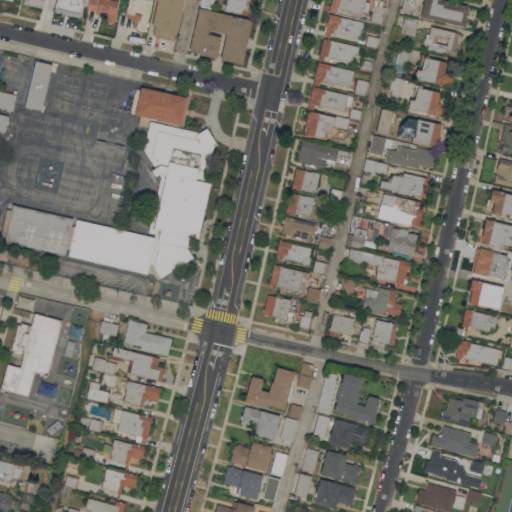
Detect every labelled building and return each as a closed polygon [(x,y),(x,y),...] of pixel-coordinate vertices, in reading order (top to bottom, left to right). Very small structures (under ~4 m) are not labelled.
[(22,4),(22,0),(43,0),(42,8),(22,4)] [(54,12),(56,0),(82,0),(79,18),(54,12)] [(117,0),(115,10),(117,11),(114,23),(112,23),(110,25),(106,24),(106,21),(103,21),(104,18),(100,17),(101,13),(86,10),(87,0),(117,0)] [(132,28),(134,16),(126,14),(129,0),(151,0),(150,7),(151,8),(148,18),(149,18),(146,32),(143,31),(142,31),(139,31),(138,30),(132,28)] [(157,1),(156,0),(183,0),(174,40),(152,35),(154,26),(151,26),(157,1)] [(201,0),(213,0),(212,6),(211,6),(210,9),(200,6),(201,0)] [(224,10),(226,0),(253,0),(251,12),(242,10),(241,14),(224,10)] [(365,0),(365,2),(369,3),(367,12),(363,11),(362,15),(361,14),(361,15),(358,15),(358,14),(357,13),(357,15),(353,14),(353,13),(334,8),(333,13),(329,12),(331,0),(365,0)] [(402,0),(415,0),(413,11),(401,9),(402,0)] [(420,17),(423,0),(441,0),(447,2),(447,4),(455,6),(455,4),(468,6),(465,18),(464,27),(420,17)] [(370,22),(369,22),(371,12),(372,4),(385,7),(381,24),(377,23),(370,22)] [(198,8),(251,20),(241,65),(220,60),(225,34),(209,30),(208,34),(220,37),(216,59),(201,55),(201,54),(189,52),(198,8)] [(326,28),(324,27),(326,22),(327,22),(328,14),(341,17),(340,17),(362,22),(363,24),(363,28),(361,29),(361,30),(360,36),(357,35),(357,38),(336,33),(336,34),(330,33),(330,37),(324,36),(326,28)] [(403,34),(405,27),(402,27),(404,16),(418,19),(414,36),(403,34)] [(459,33),(459,35),(460,35),(458,41),(457,41),(457,42),(459,42),(459,43),(460,43),(459,48),(458,48),(458,49),(459,50),(458,54),(457,54),(456,57),(426,50),(427,47),(424,46),(424,45),(423,45),(424,44),(423,44),(424,38),(425,38),(425,37),(426,34),(428,35),(430,27),(459,33)] [(367,35),(379,38),(376,48),(364,45),(367,35)] [(323,39),(357,46),(358,48),(358,50),(357,52),(356,54),(353,54),(351,62),(327,57),(324,57),(323,61),(318,60),(323,39)] [(394,70),(395,62),(392,61),(393,55),(397,56),(399,47),(410,49),(405,73),(394,70)] [(414,80),(416,69),(421,70),(424,57),(421,57),(421,55),(428,56),(428,58),(446,62),(443,74),(452,76),(450,87),(433,84),(433,83),(422,81),(422,82),(414,80)] [(360,59),(372,62),(370,72),(358,69),(360,59)] [(35,61),(51,64),(52,62),(57,63),(56,69),(51,68),(41,111),(39,110),(39,113),(33,111),(34,109),(24,107),(35,61)] [(317,62),(330,65),(330,66),(353,71),(353,77),(351,79),(349,88),(329,83),(329,84),(324,83),(324,82),(319,81),(318,86),(312,84),(313,79),(314,75),(314,74),(315,73),(317,62)] [(391,77),(403,79),(399,97),(388,95),(391,77)] [(356,79),(368,82),(365,97),(353,94),(356,79)] [(416,111),(416,112),(407,110),(409,99),(414,100),(417,85),(421,86),(421,88),(440,93),(437,105),(446,107),(443,118),(416,111)] [(149,118),(147,128),(138,126),(140,116),(129,113),(135,89),(140,90),(140,87),(186,98),(180,126),(149,118)] [(307,109),(312,87),(348,95),(344,112),(314,105),(313,110),(307,109)] [(3,108),(2,109),(1,109),(1,108),(0,107),(0,90),(13,94),(14,90),(16,91),(15,95),(16,95),(12,111),(3,108)] [(511,91),(509,108),(505,107),(502,119),(511,120),(511,91)] [(350,108),(361,111),(359,121),(349,118),(349,119),(347,118),(350,108)] [(391,108),(402,111),(398,129),(387,126),(391,108)] [(349,119),(347,129),(333,126),(333,127),(331,126),(330,133),(325,132),(324,137),(320,137),(320,138),(315,137),(316,136),(314,135),(314,136),(312,135),(311,137),(305,135),(307,127),(304,127),(305,122),(306,122),(308,110),(310,111),(310,112),(335,117),(335,116),(347,118),(349,119)] [(0,114),(8,116),(5,132),(0,130),(0,114)] [(413,131),(416,131),(417,125),(415,125),(417,119),(433,123),(438,124),(438,122),(441,123),(439,130),(441,131),(437,148),(431,146),(430,147),(428,146),(411,141),(413,131)] [(67,256),(69,249),(66,248),(64,255),(4,241),(5,235),(0,234),(6,209),(11,210),(12,204),(73,218),(71,226),(74,227),(76,219),(154,237),(155,234),(148,232),(160,177),(158,174),(154,176),(151,171),(155,168),(144,151),(144,149),(144,145),(145,142),(149,122),(199,133),(206,128),(216,145),(213,147),(205,182),(210,184),(197,239),(188,237),(186,247),(193,258),(160,278),(153,267),(154,265),(150,264),(147,274),(67,256)] [(511,154),(502,152),(502,154),(500,153),(502,143),(500,142),(504,124),(508,125),(507,131),(509,132),(510,131),(511,131),(511,154)] [(382,156),(368,153),(372,136),(392,140),(390,148),(384,147),(382,156)] [(299,150),(302,140),(338,149),(350,152),(348,158),(336,155),(335,161),(318,157),(317,159),(325,161),(323,170),(315,168),(315,166),(296,162),(299,150)] [(418,169),(384,162),(387,149),(394,151),(394,150),(396,150),(397,146),(401,147),(401,146),(404,147),(404,148),(415,150),(416,147),(436,151),(434,159),(435,159),(433,166),(432,166),(432,168),(429,167),(429,169),(425,168),(425,167),(419,165),(418,169)] [(366,159),(387,164),(385,175),(374,172),(374,173),(363,170),(366,159)] [(511,186),(493,182),(495,174),(496,174),(497,168),(497,165),(496,165),(497,161),(498,161),(499,159),(511,161),(511,186)] [(295,168),(319,174),(315,193),(291,188),(295,168)] [(378,187),(380,180),(387,182),(387,178),(390,179),(391,176),(394,175),(398,176),(399,173),(402,174),(403,172),(428,179),(426,189),(427,189),(425,198),(378,187)] [(362,174),(368,175),(365,187),(360,185),(362,174)] [(331,188),(342,190),(339,202),(328,199),(331,188)] [(511,195),(511,216),(509,215),(508,218),(499,216),(491,214),(491,212),(490,212),(491,209),(492,209),(494,202),(489,201),(491,189),(504,192),(504,193),(511,195)] [(295,214),(285,212),(289,193),(298,195),(298,194),(300,194),(299,195),(305,196),(305,195),(314,197),(309,217),(295,214)] [(393,220),(396,206),(393,205),(393,207),(380,204),(382,193),(420,202),(419,209),(421,210),(421,211),(422,212),(421,213),(422,213),(419,227),(409,225),(409,224),(393,220)] [(325,212),(338,214),(335,226),(323,223),(325,212)] [(285,216),(316,223),(315,230),(316,231),(316,233),(314,233),(313,236),(309,235),(307,239),(298,237),(298,238),(295,238),(296,237),(291,236),(281,234),(283,224),(282,223),(283,220),(284,219),(285,216)] [(480,243),(482,236),(481,236),(485,219),(492,220),(492,219),(494,220),(494,221),(511,225),(511,230),(510,240),(511,241),(511,245),(509,244),(509,245),(505,244),(504,248),(480,243)] [(320,230),(322,224),(326,225),(336,227),(335,233),(320,230)] [(412,255),(386,249),(391,227),(400,229),(400,228),(408,230),(407,232),(417,235),(412,255)] [(354,228),(367,230),(363,249),(346,245),(349,233),(353,234),(354,228)] [(331,238),(328,250),(318,247),(319,242),(317,242),(319,236),(320,236),(331,238)] [(277,250),(279,239),(281,239),(281,240),(291,243),(311,248),(309,256),(310,257),(308,265),(302,264),(302,263),(286,259),(286,260),(275,258),(277,250)] [(347,260),(349,248),(364,251),(363,252),(382,256),(382,255),(384,255),(384,257),(399,260),(408,262),(408,261),(411,261),(409,271),(406,271),(405,274),(403,283),(395,282),(395,283),(393,282),(393,281),(390,281),(391,280),(384,279),(384,281),(375,279),(376,271),(377,265),(360,262),(360,263),(347,260)] [(507,255),(506,260),(508,261),(504,279),(486,275),(486,276),(483,276),(481,276),(481,275),(472,273),(475,259),(483,261),(484,256),(486,250),(492,251),(492,252),(507,255)] [(314,260),(325,263),(323,273),(312,271),(314,260)] [(269,285),(273,264),(279,266),(279,265),(281,265),(281,267),(309,273),(308,278),(302,276),(299,292),(288,290),(289,289),(269,285)] [(344,278),(356,280),(355,286),(356,286),(356,289),(353,288),(351,296),(340,293),(343,280),(344,280),(344,278)] [(471,290),(469,289),(471,279),(481,281),(481,282),(503,287),(498,309),(481,305),(481,306),(468,303),(471,290)] [(308,287),(320,290),(318,300),(317,300),(316,301),(319,303),(302,300),(302,297),(306,298),(308,287)] [(361,308),(366,288),(375,290),(374,293),(377,293),(378,288),(389,290),(389,289),(396,290),(396,293),(397,293),(396,296),(395,296),(394,303),(401,304),(398,316),(361,308)] [(281,298),(282,297),(291,299),(289,305),(290,305),(290,308),(289,308),(286,320),(278,318),(278,317),(265,314),(265,315),(262,314),(263,312),(262,311),(262,310),(263,310),(267,295),(281,298)] [(349,335),(340,333),(339,337),(328,334),(332,314),(331,314),(332,307),(344,309),(342,316),(353,318),(349,335)] [(461,326),(465,308),(470,309),(473,309),(472,311),(497,316),(494,328),(490,327),(489,331),(471,327),(471,328),(461,326)] [(300,315),(303,316),(304,310),(311,312),(310,318),(312,318),(310,329),(298,326),(300,315)] [(30,326),(34,313),(62,321),(58,333),(30,326)] [(128,318),(132,320),(147,324),(145,332),(171,338),(170,341),(171,341),(170,344),(167,355),(164,354),(164,355),(162,354),(144,350),(144,351),(142,350),(142,349),(140,349),(140,346),(123,342),(128,318)] [(376,319),(396,324),(396,327),(397,327),(396,330),(395,330),(394,334),(395,335),(393,345),(384,343),(383,350),(368,347),(370,340),(371,340),(372,337),(370,337),(371,334),(372,334),(373,330),(372,330),(372,328),(373,329),(374,327),(373,327),(373,326),(374,326),(374,324),(373,324),(374,322),(375,322),(376,319)] [(101,320),(118,324),(115,336),(98,332),(101,320)] [(50,365),(22,359),(22,356),(12,354),(13,351),(10,350),(17,325),(20,325),(20,324),(30,326),(58,333),(50,365)] [(66,335),(78,337),(81,326),(69,324),(66,335)] [(362,330),(363,327),(370,329),(367,343),(367,344),(358,343),(361,330),(362,330)] [(470,342),(470,343),(498,349),(495,361),(482,358),(481,362),(461,357),(462,354),(455,353),(458,337),(460,338),(460,339),(470,342)] [(67,340),(75,342),(71,357),(64,355),(67,340)] [(114,347),(159,358),(157,366),(165,368),(162,381),(129,373),(130,369),(128,368),(130,359),(129,359),(129,360),(111,355),(111,353),(111,350),(113,350),(114,347)] [(91,369),(94,357),(105,360),(105,361),(116,363),(113,374),(91,369)] [(28,397),(0,389),(7,364),(19,367),(22,359),(50,365),(47,375),(34,372),(28,397)] [(302,362),(313,365),(307,388),(296,386),(302,362)] [(276,367),(294,372),(284,410),(268,405),(267,408),(244,401),(250,378),(251,378),(251,376),(262,379),(261,381),(262,382),(260,390),(268,392),(271,382),(272,382),(276,367)] [(325,378),(327,378),(328,372),(336,374),(335,380),(336,380),(328,413),(317,410),(325,378)] [(343,373),(361,378),(357,393),(358,394),(356,404),(364,406),(366,398),(367,398),(367,396),(378,398),(378,401),(372,424),(349,418),(349,415),(333,411),(343,373)] [(122,402),(123,400),(122,400),(122,398),(124,398),(126,389),(125,388),(127,380),(145,385),(146,384),(160,388),(156,402),(144,399),(142,407),(122,402)] [(91,381),(100,383),(98,389),(109,392),(107,403),(87,398),(91,381)] [(468,424),(440,418),(441,414),(440,414),(441,411),(442,411),(442,409),(446,409),(449,397),(462,400),(462,397),(479,401),(475,417),(470,416),(468,424)] [(291,404),(302,406),(299,418),(288,416),(291,404)] [(244,406),(279,416),(276,430),(276,432),(275,432),(273,440),(253,435),(255,427),(247,425),(246,427),(242,426),(242,424),(239,423),(240,419),(241,416),(242,416),(244,406)] [(495,409),(507,411),(504,425),(492,422),(495,409)] [(122,410),(152,417),(149,429),(145,444),(134,442),(136,435),(117,430),(122,410)] [(323,439),(312,436),(318,414),(329,417),(323,439)] [(285,417),(297,420),(291,442),(279,438),(285,417)] [(85,422),(89,423),(91,418),(103,421),(100,432),(83,428),(85,422)] [(328,443),(330,436),(334,418),(370,428),(365,446),(362,445),(362,447),(357,445),(357,444),(350,442),(348,449),(328,443)] [(57,420),(62,426),(51,435),(46,429),(57,420)] [(509,435),(503,434),(506,422),(511,423),(509,435)] [(429,445),(432,434),(440,436),(443,426),(471,433),(469,442),(478,444),(475,457),(429,445)] [(484,431),(497,435),(494,446),(481,442),(484,431)] [(113,439),(131,444),(131,443),(144,446),(141,459),(130,456),(126,471),(124,470),(126,463),(110,459),(110,458),(109,458),(110,453),(109,453),(113,439)] [(234,444),(239,445),(239,444),(241,445),(241,446),(250,448),(251,442),(271,447),(269,453),(272,454),(271,459),(268,458),(265,471),(229,462),(234,444)] [(83,447),(95,450),(92,461),(80,458),(83,447)] [(74,448),(81,450),(80,457),(72,455),(74,448)] [(313,473),(301,470),(306,448),(318,451),(313,473)] [(423,471),(426,461),(429,462),(432,449),(440,451),(439,456),(457,461),(456,464),(458,464),(458,465),(464,467),(460,481),(423,471)] [(344,463),(352,465),(353,463),(357,464),(356,466),(359,467),(358,471),(359,471),(358,474),(357,474),(355,484),(342,480),(321,474),(326,450),(346,455),(344,463)] [(270,473),(275,452),(287,455),(281,476),(270,473)] [(0,479),(0,453),(17,458),(15,464),(22,466),(19,479),(11,477),(10,482),(0,479)] [(484,463),(482,474),(469,470),(472,460),(484,463)] [(262,475),(259,489),(260,489),(259,493),(257,493),(256,499),(235,494),(237,487),(223,483),(225,476),(224,476),(224,472),(225,473),(227,466),(262,475)] [(105,468),(123,473),(123,472),(137,475),(133,488),(122,485),(118,500),(117,499),(118,493),(117,492),(101,488),(104,476),(103,476),(105,468)] [(294,495),(299,473),(311,476),(305,498),(294,495)] [(61,485),(64,486),(66,475),(78,478),(76,489),(69,487),(69,488),(61,486),(61,485)] [(273,501),(262,498),(267,476),(279,479),(273,501)] [(355,488),(353,495),(355,496),(354,499),(352,499),(350,505),(336,502),(334,509),(313,503),(315,497),(313,496),(315,489),(317,489),(320,479),(355,488)] [(26,481),(37,484),(34,495),(23,491),(26,481)] [(456,490),(450,511),(415,502),(415,501),(414,500),(413,498),(415,494),(416,493),(417,493),(418,488),(426,490),(428,483),(456,490)] [(69,488),(66,498),(58,496),(61,486),(69,488)] [(468,489),(481,492),(478,503),(465,500),(468,489)] [(2,511),(0,511),(0,492),(9,495),(8,497),(18,500),(21,502),(19,508),(16,510),(13,509),(13,510),(8,509),(9,508),(5,507),(4,511),(2,511)] [(23,493),(34,496),(32,503),(21,500),(23,493)] [(465,497),(462,509),(452,507),(455,495),(465,497)] [(89,511),(90,510),(84,508),(87,498),(114,505),(115,500),(125,503),(122,511),(89,511)] [(231,508),(233,501),(254,506),(252,511),(213,511),(214,510),(215,511),(217,504),(231,508)]
